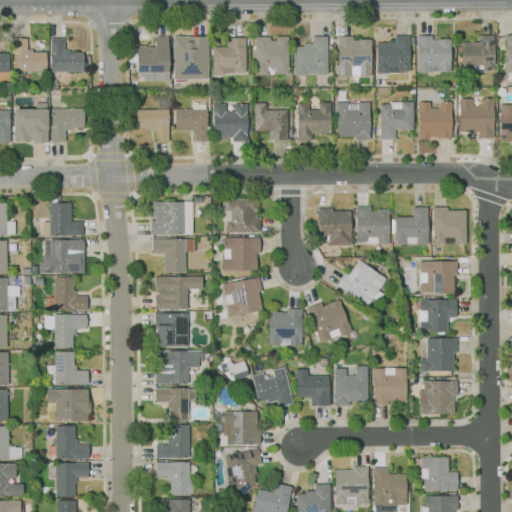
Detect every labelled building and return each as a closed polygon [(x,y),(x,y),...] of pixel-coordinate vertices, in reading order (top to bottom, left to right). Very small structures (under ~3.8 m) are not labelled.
[(511,72),(511,33),(502,34),(503,73),(511,72)] [(460,41),(460,69),(493,69),(493,34),(478,34),(478,41),(460,41)] [(172,36),(206,35),(206,78),(172,79),(172,36)] [(253,36),(254,73),(266,72),(266,67),(275,66),(275,73),(287,73),(286,35),(275,36),(275,40),(268,40),(268,36),(253,36)] [(293,46),(293,74),(327,74),(326,35),(311,36),(311,43),(302,43),(302,46),(293,46)] [(336,35),(337,75),(369,75),(369,40),(351,40),(351,35),(336,35)] [(375,42),(375,72),(408,72),(407,35),(393,35),(393,42),(375,42)] [(416,35),(416,71),(449,71),(448,39),(431,39),(431,35),(416,35)] [(168,81),(145,81),(145,76),(139,76),(139,72),(135,72),(135,53),(130,53),(130,49),(135,49),(135,45),(145,45),(145,46),(155,46),(154,36),(168,36),(168,81)] [(211,46),(212,73),(244,72),(243,37),(226,37),(227,46),(211,46)] [(15,76),(15,71),(13,71),(13,52),(13,39),(26,38),(26,49),(32,49),(32,52),(45,52),(45,71),(24,71),(24,76),(15,76)] [(82,71),(50,71),(50,38),(64,38),(64,50),(69,50),(69,52),(82,52),(82,71)] [(0,53),(8,53),(8,71),(0,71),(0,53)] [(168,142),(155,142),(155,130),(148,130),(148,127),(136,127),(136,109),(156,109),(156,98),(168,98),(168,142)] [(458,99),(458,130),(477,130),(478,138),(493,138),(492,98),(479,98),(479,105),(471,105),(471,98),(458,99)] [(378,104),(378,139),(393,138),(393,129),(411,129),(411,101),(400,101),(400,109),(390,109),(390,104),(378,104)] [(417,102),(449,101),(450,137),(417,137),(417,102)] [(295,102),(296,140),(311,139),(311,133),(329,133),(328,102),(317,102),(317,109),(307,109),(307,102),(295,102)] [(335,102),(336,136),(369,135),(368,102),(335,102)] [(211,103),(212,137),(231,136),(231,141),(247,141),(246,103),(233,104),(233,110),(224,110),(224,103),(211,103)] [(253,103),(253,130),(268,130),(268,139),(286,138),(285,109),(265,109),(265,103),(253,103)] [(499,104),(498,139),(511,139),(511,111),(510,111),(511,104),(499,104)] [(64,141),(51,142),(50,108),(83,108),(83,127),(70,127),(70,130),(64,130),(64,141)] [(173,109),(205,108),(206,140),(193,140),(192,129),(174,130),(173,109)] [(32,142),(32,136),(31,136),(31,138),(30,138),(30,140),(13,140),(13,109),(46,109),(46,142),(32,142)] [(0,110),(9,110),(9,142),(0,142),(0,110)] [(221,198),(255,198),(255,216),(258,216),(259,231),(222,231),(221,198)] [(182,234),(150,234),(150,220),(154,220),(154,216),(151,216),(151,201),(165,201),(191,201),(191,233),(182,233),(182,234)] [(0,235),(0,202),(5,202),(6,221),(14,221),(14,234),(6,234),(6,235),(0,235)] [(82,235),(42,235),(42,221),(49,221),(49,202),(70,202),(70,221),(82,221),(82,235)] [(393,216),(393,244),(426,244),(426,206),(411,206),(411,216),(393,216)] [(432,207),(432,243),(464,243),(464,209),(446,209),(446,206),(432,207)] [(316,207),(331,207),(331,210),(348,210),(349,244),(317,245),(316,207)] [(355,207),(356,242),(376,241),(376,244),(388,244),(387,209),(369,209),(369,207),(355,207)] [(221,237),(258,236),(259,252),(255,252),(255,269),(222,270),(221,237)] [(83,272),(38,272),(38,261),(41,261),(41,255),(43,255),(43,241),(50,241),(50,240),(83,239),(83,272)] [(163,271),(163,252),(152,252),(152,239),(165,239),(193,239),(194,251),(184,252),(184,271),(163,271)] [(335,285),(366,306),(385,279),(357,259),(346,274),(344,272),(335,285)] [(418,260),(456,259),(456,275),(453,275),(453,294),(418,294),(418,260)] [(86,309),(54,310),(54,307),(50,307),(50,306),(46,306),(46,297),(54,297),(53,277),(72,276),(72,290),(74,290),(74,296),(86,296),(86,309)] [(153,309),(153,295),(156,295),(156,291),(155,291),(155,286),(154,286),(154,276),(170,276),(185,276),(201,276),(201,288),(186,288),(186,309),(153,309)] [(15,310),(0,310),(0,277),(6,277),(6,285),(18,285),(18,295),(14,295),(15,310)] [(222,284),(257,277),(260,290),(257,291),(260,309),(227,315),(222,284)] [(418,299),(419,332),(446,332),(446,317),(455,317),(454,298),(418,299)] [(305,307),(319,342),(349,330),(337,299),(320,305),(319,302),(305,307)] [(268,311),(267,343),(299,345),(301,308),(285,308),(285,311),(268,311)] [(162,347),(155,347),(155,346),(155,342),(154,342),(154,339),(155,339),(155,332),(154,332),(154,329),(155,329),(155,327),(154,327),(153,313),(186,313),(187,345),(162,346),(162,347)] [(72,347),(53,347),(53,330),(43,330),(43,314),(85,314),(85,328),(74,328),(74,333),(72,333),(72,347)] [(425,338),(455,337),(455,351),(452,351),(453,370),(418,370),(418,359),(425,358),(425,338)] [(187,383),(154,384),(154,370),(159,370),(159,361),(155,361),(155,350),(202,350),(202,361),(197,361),(197,367),(187,367),(187,383)] [(87,384),(54,384),(54,383),(46,383),(46,365),(54,365),(54,351),(73,351),(73,364),(75,364),(75,370),(87,370),(87,384)] [(0,384),(0,352),(7,352),(7,369),(17,369),(17,383),(7,384),(0,384)] [(241,361),(246,374),(233,379),(230,372),(227,373),(226,371),(221,373),(218,365),(229,360),(231,365),(241,361)] [(333,368),(333,405),(350,405),(350,401),(367,401),(366,364),(353,364),(354,374),(344,374),(344,368),(333,368)] [(250,375),(257,401),(267,399),(268,402),(275,400),(277,407),(292,403),(282,366),(271,369),(272,376),(263,378),(261,372),(250,375)] [(371,368),(405,368),(405,401),(387,401),(387,405),(372,405),(371,368)] [(294,369),(294,397),(309,397),(309,405),(328,405),(327,375),(305,375),(305,369),(294,369)] [(421,380),(455,379),(455,394),(452,394),(452,412),(420,412),(420,389),(421,389),(421,380)] [(187,420),(168,420),(168,407),(166,407),(166,402),(155,402),(155,388),(169,387),(169,388),(187,388),(187,389),(193,389),(193,398),(187,398),(187,420)] [(87,421),(55,421),(54,419),(53,419),(53,411),(54,411),(54,402),(46,402),(46,389),(86,388),(87,400),(90,400),(90,413),(89,413),(89,418),(87,418),(87,421)] [(221,411),(257,410),(258,443),(224,443),(224,434),(222,434),(221,411)] [(188,457),(155,457),(155,444),(166,444),(166,438),(168,438),(168,424),(188,424),(188,457)] [(0,458),(0,425),(7,425),(8,446),(15,446),(15,447),(20,447),(21,458),(0,458)] [(88,458),(55,458),(55,425),(74,425),(74,439),(76,439),(76,444),(88,444),(88,458)] [(222,454),(257,447),(261,463),(254,464),(256,473),(253,474),(255,483),(250,484),(238,496),(226,484),(224,476),(231,474),(229,465),(224,467),(222,454)] [(420,457),(447,456),(447,471),(455,471),(456,489),(421,490),(420,457)] [(22,495),(0,495),(0,462),(15,462),(15,477),(7,478),(7,484),(22,483),(22,495)] [(188,495),(170,495),(170,481),(167,481),(167,476),(155,476),(155,462),(188,462),(188,480),(192,480),(192,493),(188,493),(188,495)] [(71,496),(56,496),(56,495),(55,495),(55,478),(48,478),(47,464),(54,464),(54,463),(87,463),(87,476),(76,476),(76,482),(73,482),(73,495),(71,495),(71,496)] [(333,470),(333,503),(366,503),(366,466),(351,466),(351,470),(333,470)] [(371,467),(371,504),(405,505),(405,473),(386,472),(386,467),(371,467)] [(256,488),(251,511),(262,511),(263,511),(267,511),(285,511),(291,486),(273,482),(271,491),(256,488)] [(295,493),(295,511),(328,511),(328,483),(313,483),(313,490),(304,490),(304,493),(295,493)] [(420,511),(420,495),(457,495),(457,510),(452,510),(452,511),(420,511)] [(159,511),(159,499),(188,499),(188,511),(159,511)] [(0,511),(0,500),(19,500),(20,511),(0,511)] [(55,511),(55,500),(74,500),(74,511),(55,511)]
